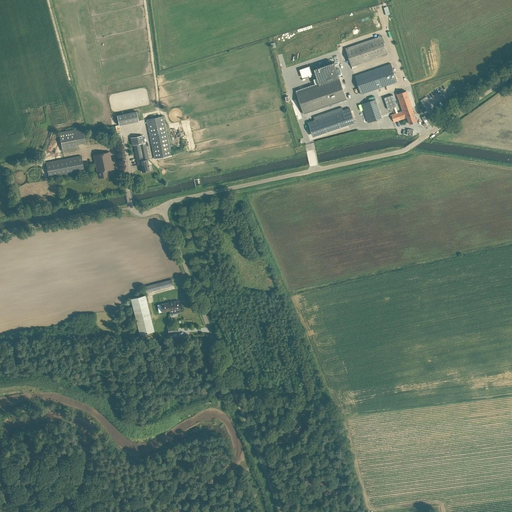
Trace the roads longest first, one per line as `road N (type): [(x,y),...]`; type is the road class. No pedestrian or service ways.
road 1 (unclassified): [(164,206),(406,149),(511,74)]
road 2 (unclassified): [(281,511),(164,206)]
